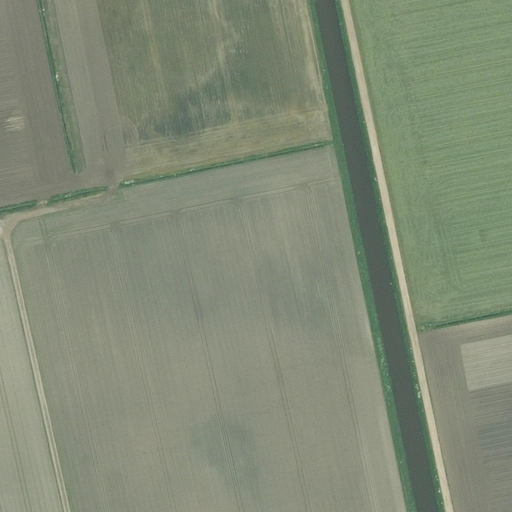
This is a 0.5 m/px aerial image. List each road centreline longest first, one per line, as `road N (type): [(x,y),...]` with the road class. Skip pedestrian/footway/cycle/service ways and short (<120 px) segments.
road 1 (track): [(449,511),(343,0)]
road 2 (track): [(69,511),(5,225)]
